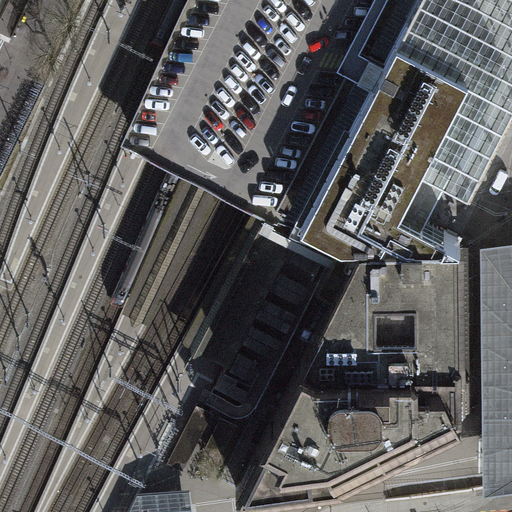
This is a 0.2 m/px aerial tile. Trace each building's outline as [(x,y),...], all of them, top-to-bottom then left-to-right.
[(189,0),(124,132),(121,139),(272,217),(299,219),(405,18),(414,0),(189,0)] [(511,0),(414,0),(405,18),(503,63),(446,175),(471,189),(511,109),(511,0)] [(448,264),(454,252),(418,234),(446,175),(476,116),(503,63),(477,53),(460,45),(455,43),(405,18),(396,39),(385,62),(379,73),(362,102),(351,123),(347,129),(328,166),(318,183),(299,219),(288,240),(333,263),(347,264),(358,263),(403,263),(427,264),(448,264)] [(511,236),(481,241),(484,487),(511,483),(511,236)] [(290,242),(216,385),(257,405),(328,263),(290,242)] [(262,433),(237,485),(240,492),(322,486),(345,478),(343,461),(387,455),(453,423),(453,421),(461,417),(460,411),(459,393),(457,314),(455,258),(454,252),(448,264),(427,264),(403,263),(358,263),(347,264),(262,433)] [(214,411),(197,403),(167,461),(184,470),(214,411)] [(238,423),(222,415),(203,452),(219,460),(238,423)] [(194,511),(194,502),(191,484),(137,491),(127,511),(194,511)]
